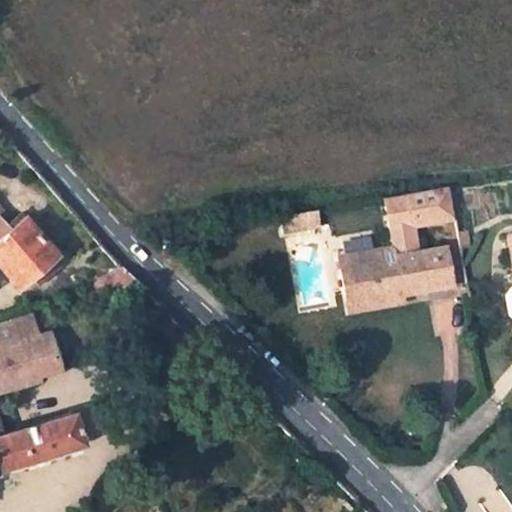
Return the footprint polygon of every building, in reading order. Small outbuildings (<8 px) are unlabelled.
[(407,194),(412,219),(390,223),(398,262),(384,265),(381,249),(339,255),(347,303),(363,300),(364,308),(387,305),(386,296),(402,293),(449,285),(443,248),(418,253),(413,225),(455,218),(450,186),(407,194)] [(385,197),(390,223),(412,219),(407,194),(385,197)] [(317,225),(315,210),(282,216),(284,231),(317,225)] [(0,213),(0,268),(17,288),(33,275),(51,259),(55,256),(23,217),(12,227),(0,213)] [(33,275),(39,283),(57,267),(51,259),(33,275)] [(97,279),(102,294),(137,283),(121,266),(97,279)] [(403,302),(402,293),(386,296),(387,305),(403,302)] [(348,312),(364,308),(363,300),(347,303),(348,312)] [(29,316),(0,324),(0,468),(80,444),(72,414),(0,436),(0,435),(0,386),(57,369),(47,333),(35,337),(29,316)]
